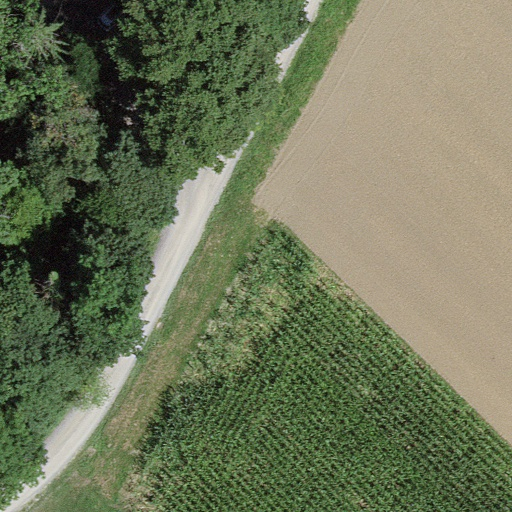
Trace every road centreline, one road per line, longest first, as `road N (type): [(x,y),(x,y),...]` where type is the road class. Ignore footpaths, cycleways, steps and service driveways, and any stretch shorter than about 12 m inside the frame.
road 1 (track): [(0,484),(113,364),(199,164),(291,0)]
road 2 (track): [(51,0),(199,164)]
